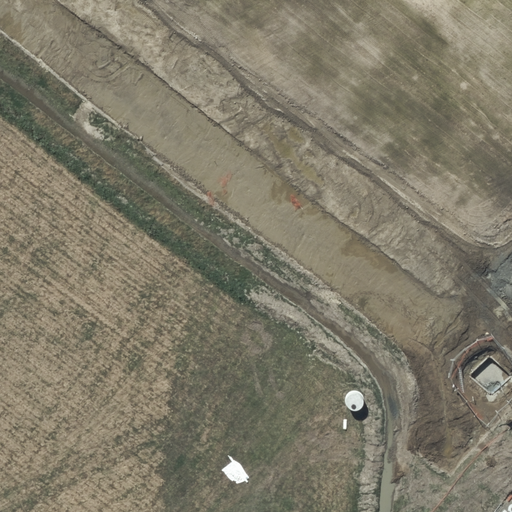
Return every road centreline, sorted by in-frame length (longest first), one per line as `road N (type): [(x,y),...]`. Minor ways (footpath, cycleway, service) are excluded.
road 1 (residential): [(24,0),(492,358)]
road 2 (residential): [(492,358),(354,511)]
